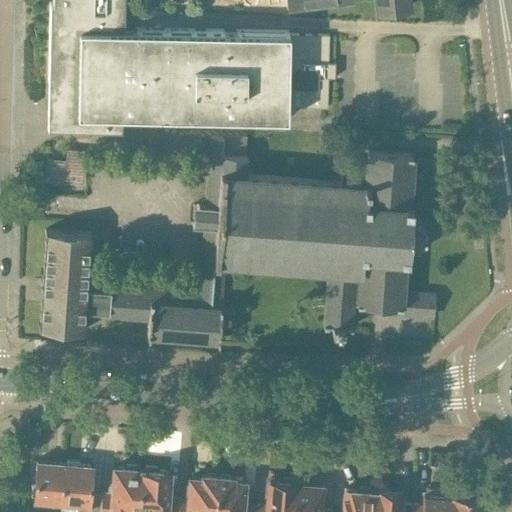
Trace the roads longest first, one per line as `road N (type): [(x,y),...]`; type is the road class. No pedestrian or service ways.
road 1 (tertiary): [(396,400),(275,401),(0,380)]
road 2 (tertiary): [(511,355),(396,400)]
